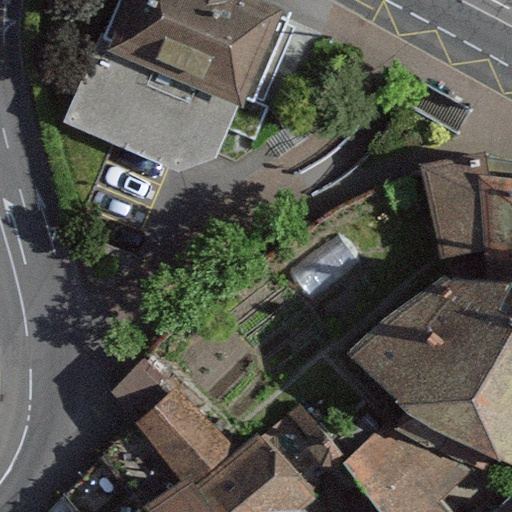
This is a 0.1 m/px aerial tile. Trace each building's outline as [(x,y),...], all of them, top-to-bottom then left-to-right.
[(134,57),(156,0),(136,0),(86,128),(203,173),(237,159),(258,105),(134,57)] [(285,0),(156,0),(134,57),(258,105),(282,114),(320,14),(285,0)] [(511,184),(511,179),(509,156),(448,171),(466,252),(495,249),(502,275),(476,281),(421,315),(368,363),(433,418),(422,436),(462,460),(476,441),(511,458),(511,184)] [(196,399),(163,428),(209,484),(251,451),(196,399)] [(283,442),(331,499),(336,505),(376,475),(324,409),(283,442)] [(163,428),(129,468),(168,511),(178,511),(212,488),(209,484),(163,428)] [(283,442),(217,494),(231,511),(315,511),(331,499),(283,442)] [(458,511),(398,455),(376,475),(403,511),(458,511)] [(168,511),(129,468),(94,511),(168,511)] [(231,511),(217,494),(212,488),(178,511),(231,511)]
